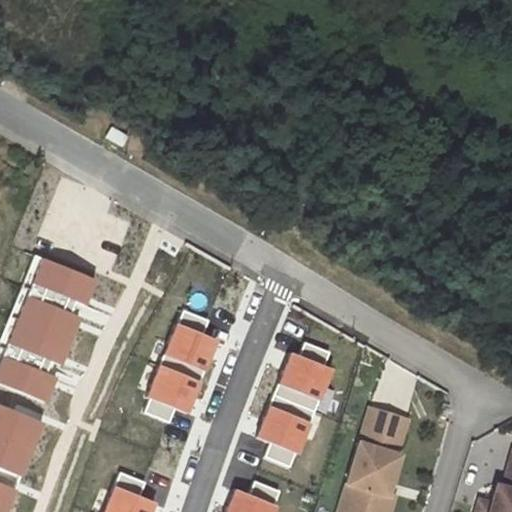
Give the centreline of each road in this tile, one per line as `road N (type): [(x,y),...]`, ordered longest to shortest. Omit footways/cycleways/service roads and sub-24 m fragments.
road 1 (unknown): [(46,511),(121,332),(119,276),(105,224),(64,143)]
road 2 (residential): [(285,274),(472,384),(436,511)]
road 3 (residential): [(0,107),(285,274)]
road 4 (residential): [(194,511),(285,274)]
